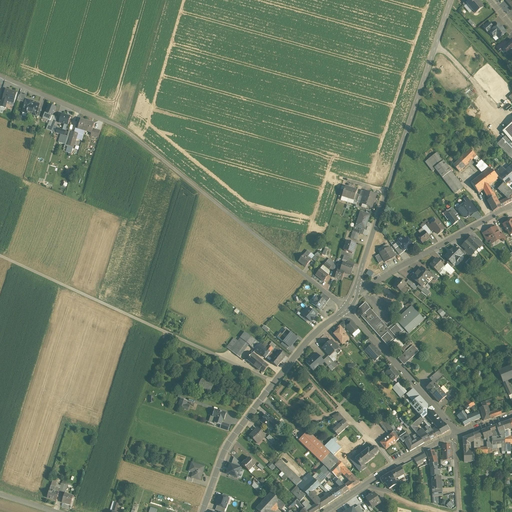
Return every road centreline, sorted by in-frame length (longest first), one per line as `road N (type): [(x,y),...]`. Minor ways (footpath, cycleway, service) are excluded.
road 1 (unclassified): [(0,76),(125,131),(347,308)]
road 2 (tertiary): [(450,0),(356,286)]
road 3 (track): [(242,367),(0,256)]
road 4 (tertiary): [(347,308),(316,333),(231,438),(202,511)]
road 5 (track): [(106,511),(164,332)]
road 6 (residential): [(511,205),(356,286)]
road 7 (residential): [(347,308),(457,433)]
road 8 (residential): [(324,511),(451,436)]
road 9 (track): [(125,131),(164,0)]
